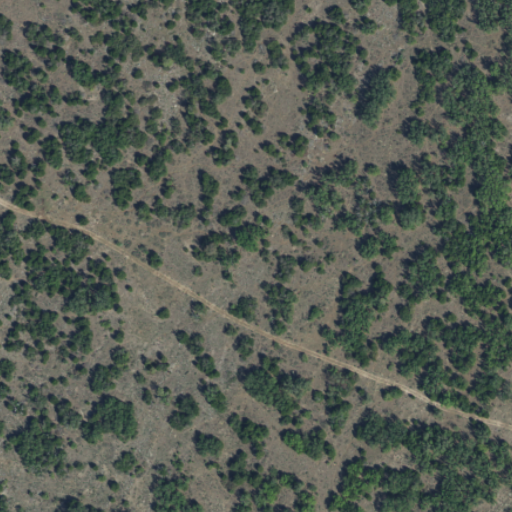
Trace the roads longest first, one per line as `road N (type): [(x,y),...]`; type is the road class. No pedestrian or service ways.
road 1 (residential): [(0,208),(385,384)]
road 2 (residential): [(511,428),(385,384)]
